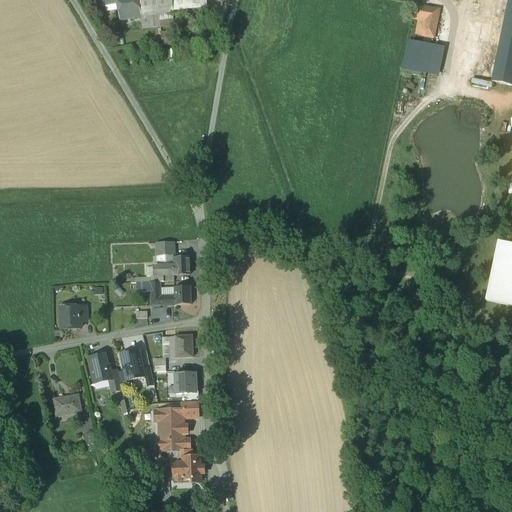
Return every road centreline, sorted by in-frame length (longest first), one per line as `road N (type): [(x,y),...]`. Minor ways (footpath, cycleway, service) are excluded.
road 1 (unclassified): [(197,206),(73,0)]
road 2 (residential): [(235,0),(197,206)]
road 3 (residential): [(205,320),(0,355)]
road 4 (residential): [(222,511),(211,470),(205,320)]
